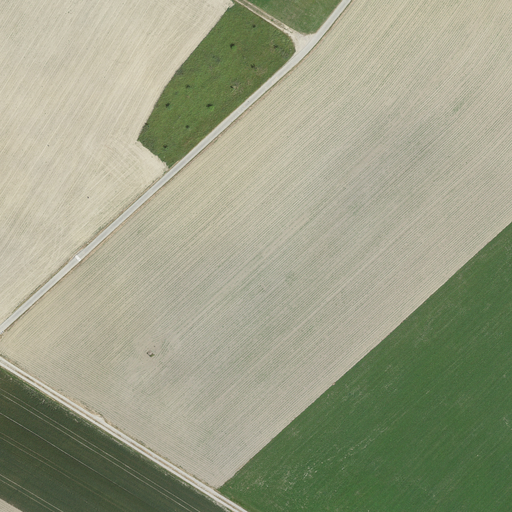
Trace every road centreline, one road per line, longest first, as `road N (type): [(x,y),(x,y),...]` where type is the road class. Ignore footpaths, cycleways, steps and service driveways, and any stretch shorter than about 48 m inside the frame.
road 1 (track): [(0,324),(308,45),(346,0)]
road 2 (track): [(0,355),(239,511)]
